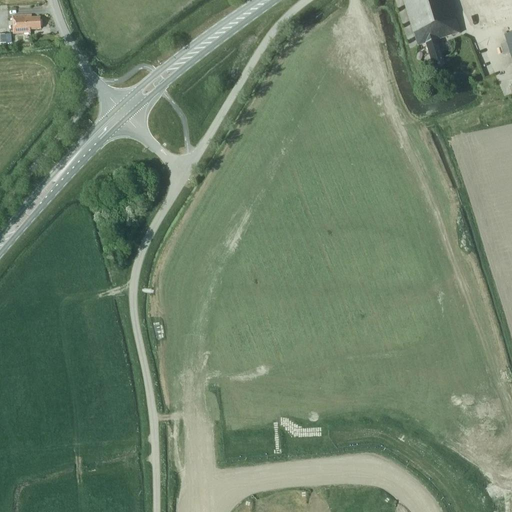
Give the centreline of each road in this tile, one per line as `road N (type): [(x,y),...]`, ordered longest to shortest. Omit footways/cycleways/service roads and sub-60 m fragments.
road 1 (unclassified): [(156,511),(153,417),(132,293),(151,229),(186,173)]
road 2 (unclassified): [(186,173),(268,37),(306,0)]
road 3 (primary): [(127,117),(276,0)]
road 4 (primary): [(0,253),(127,117)]
road 5 (primary): [(257,0),(117,107)]
road 6 (primary): [(117,107),(0,236)]
road 7 (track): [(153,417),(194,413),(204,508)]
road 8 (unclassified): [(117,107),(81,63),(52,0)]
